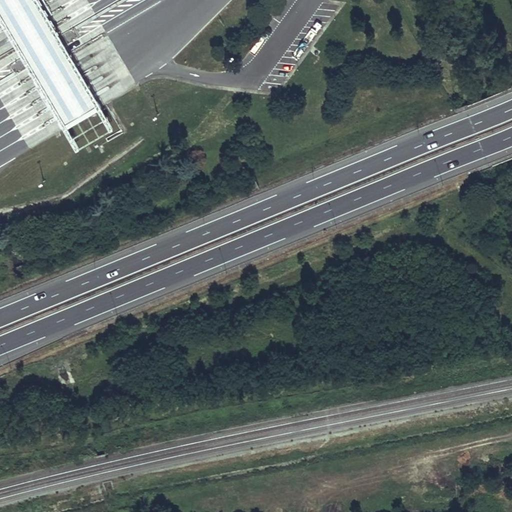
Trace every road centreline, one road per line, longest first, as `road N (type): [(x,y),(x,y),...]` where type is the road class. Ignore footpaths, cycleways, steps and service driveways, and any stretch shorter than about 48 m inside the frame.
road 1 (motorway): [(0,341),(511,131)]
road 2 (motorway): [(511,104),(0,314)]
road 3 (track): [(184,494),(511,432)]
road 4 (motorway): [(0,95),(161,0)]
